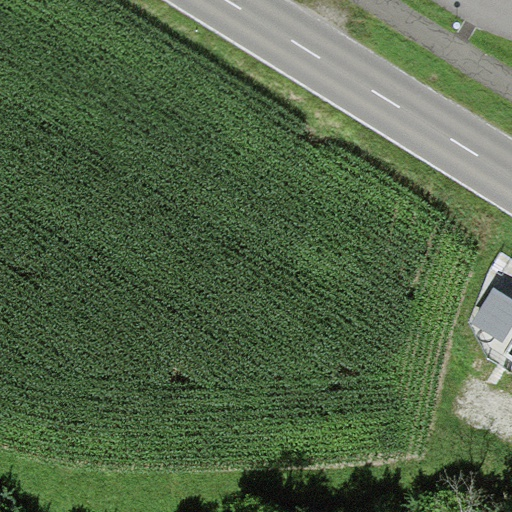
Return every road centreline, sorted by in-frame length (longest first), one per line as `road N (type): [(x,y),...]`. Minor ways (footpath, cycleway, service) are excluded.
road 1 (primary): [(229,0),(511,178)]
road 2 (track): [(511,82),(372,0)]
